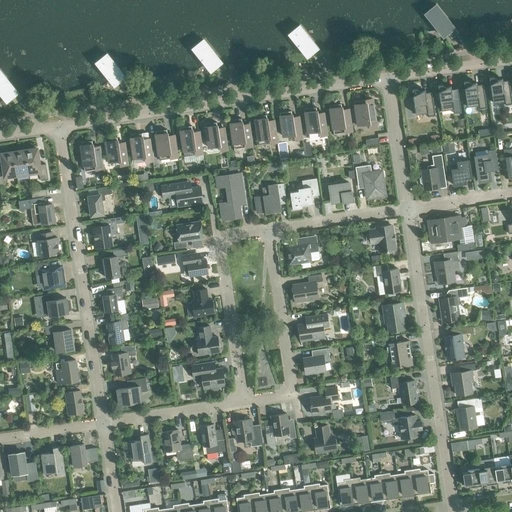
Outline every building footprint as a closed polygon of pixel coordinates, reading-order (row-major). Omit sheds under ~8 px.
[(427,17),(438,31),(441,34),(445,31),(452,38),(458,33),(436,5),(430,10),(433,13),(427,17)] [(291,38),(303,52),(305,55),(309,51),(315,59),(322,54),(300,26),(294,30),(297,33),(291,38)] [(195,52),(208,68),(208,69),(213,65),(219,73),(226,68),(203,40),(198,44),(200,48),(195,52)] [(98,66),(112,83),(116,80),(123,88),(129,82),(107,54),(101,59),(104,62),(98,66)] [(0,94),(4,99),(9,96),(15,104),(22,98),(0,71),(0,94)] [(493,103),(506,101),(506,105),(511,104),(511,100),(509,81),(502,81),(502,78),(497,80),(496,79),(495,78),(494,78),(492,77),(491,77),(490,78),(489,78),(490,85),(487,86),(487,85),(486,85),(488,93),(488,92),(491,92),(493,103)] [(461,89),(462,97),(463,97),(463,96),(465,96),(467,107),(480,105),(481,109),(487,108),(483,84),(477,85),(476,82),(472,84),(471,84),(471,83),(470,82),(469,82),(468,81),(467,81),(466,81),(465,81),(464,82),(463,82),(464,89),(462,89),(461,89)] [(441,111),(454,109),(455,113),(461,112),(458,88),(451,89),(451,86),(450,86),(446,88),(445,87),(444,86),(443,86),(442,85),(441,85),(440,85),(439,85),(438,86),(439,93),(436,93),(435,93),(436,101),(437,101),(437,100),(440,100),(441,111)] [(412,90),(413,97),(410,97),(409,97),(410,105),(411,104),(414,104),(416,115),(427,113),(428,117),(435,116),(432,92),(425,93),(425,90),(420,92),(420,91),(419,90),(418,90),(417,89),(416,89),(415,89),(414,89),(413,89),(412,90)] [(369,124),(370,129),(376,128),(377,128),(372,99),(366,100),(354,102),(357,125),(369,124)] [(349,112),(342,113),(341,104),(329,105),(333,134),(352,132),(349,112)] [(324,115),(317,116),(316,107),(304,109),(309,138),(327,135),(324,115)] [(292,120),(291,111),(279,113),(280,121),(282,131),(283,136),(294,135),(295,140),(301,139),(302,139),(299,119),(292,120)] [(268,124),(266,115),(254,116),(256,124),(257,131),(259,145),(277,143),(274,123),(268,124)] [(243,128),(241,118),(229,120),(234,149),(252,146),(249,127),(243,128)] [(219,146),(220,151),(227,150),(224,130),(218,131),(216,122),(205,124),(208,147),(219,146)] [(193,135),(191,126),(180,128),(184,157),(202,154),(199,134),(193,135)] [(174,138),(168,139),(167,130),(155,131),(159,160),(177,158),(174,138)] [(142,133),(130,135),(134,164),(152,161),(153,161),(150,141),(143,142),(142,133)] [(125,145),(118,146),(117,137),(105,139),(108,162),(120,161),(121,166),(127,165),(128,165),(125,145)] [(365,140),(366,146),(379,144),(378,138),(365,140)] [(80,142),(84,171),(103,169),(100,149),(93,150),(92,141),(80,142)] [(453,143),(443,145),(445,154),(454,153),(453,143)] [(442,144),(430,145),(431,152),(442,151),(442,144)] [(503,158),(505,178),(511,176),(511,148),(503,150),(504,158),(503,158)] [(37,149),(25,151),(28,174),(37,172),(41,180),(48,179),(45,164),(40,165),(37,149)] [(475,157),(479,182),(490,180),(489,170),(491,169),(491,172),(498,171),(495,150),(488,151),(489,155),(475,157)] [(25,151),(13,152),(16,175),(28,174),(25,151)] [(3,170),(0,170),(0,186),(7,185),(8,177),(16,175),(13,152),(1,154),(3,170)] [(439,177),(445,176),(441,155),(432,156),(433,165),(428,166),(427,167),(427,169),(421,170),(422,177),(421,177),(419,179),(420,183),(422,184),(423,184),(424,190),(439,188),(438,179),(439,177)] [(451,170),(454,185),(466,184),(465,178),(471,177),(469,160),(457,162),(458,169),(451,170)] [(276,162),(266,164),(267,171),(277,169),(276,162)] [(358,186),(363,185),(365,186),(367,198),(369,198),(371,199),(373,198),(374,197),(377,197),(379,197),(381,197),(382,196),(385,196),(382,178),(384,177),(383,172),(381,171),(371,172),(370,165),(355,167),(358,186)] [(220,204),(222,220),(241,217),(239,205),(245,204),(241,173),(216,177),(217,188),(227,186),(229,202),(220,204)] [(312,196),(319,196),(316,178),(302,181),(303,188),(298,189),(298,191),(290,192),(292,209),(302,208),(301,206),(313,204),(312,196)] [(153,182),(144,183),(145,191),(154,190),(153,182)] [(176,196),(178,206),(202,203),(200,187),(190,188),(189,186),(188,186),(187,182),(161,185),(163,198),(176,196)] [(280,201),(286,200),(283,183),(268,186),(269,195),(255,197),(257,213),(265,212),(266,214),(280,211),(279,203),(280,201)] [(329,186),(331,202),(351,199),(349,183),(329,186)] [(88,197),(91,216),(103,215),(101,201),(105,200),(104,195),(112,194),(111,186),(97,188),(98,195),(88,197)] [(31,191),(32,198),(47,196),(46,189),(31,191)] [(44,205),(42,204),(41,198),(18,201),(20,210),(30,208),(33,225),(42,224),(55,222),(52,204),(44,205)] [(441,219),(428,221),(431,243),(444,241),(450,240),(458,239),(459,244),(472,242),(473,242),(471,226),(466,227),(465,218),(460,218),(460,216),(447,218),(446,220),(442,220),(441,219)] [(94,239),(96,248),(113,246),(111,235),(118,234),(116,224),(124,223),(123,217),(103,220),(103,226),(93,227),(94,235),(95,239),(94,239)] [(178,242),(174,243),(175,249),(187,248),(186,241),(191,241),(191,240),(203,238),(200,222),(176,225),(178,242)] [(366,240),(368,241),(370,241),(371,244),(378,243),(380,252),(395,250),(391,225),(376,227),(376,229),(369,231),(369,234),(367,234),(366,236),(366,240)] [(59,254),(57,237),(56,237),(56,238),(53,238),(52,232),(39,234),(40,240),(37,241),(40,257),(40,256),(59,253),(59,254)] [(287,247),(289,264),(318,260),(320,258),(316,235),(301,238),(302,245),(287,247)] [(459,244),(456,245),(457,252),(473,249),(472,242),(459,244)] [(158,243),(153,249),(158,253),(163,246),(158,243)] [(103,259),(105,270),(106,277),(106,278),(119,276),(119,273),(122,272),(120,265),(118,266),(116,257),(127,255),(126,249),(112,251),(113,257),(103,258),(103,259)] [(437,275),(438,284),(455,281),(452,262),(458,261),(456,252),(443,254),(444,261),(434,262),(435,271),(437,271),(438,275),(437,275)] [(182,255),(184,266),(188,266),(189,277),(208,274),(206,259),(200,260),(198,258),(197,253),(182,255)] [(42,274),(44,288),(64,285),(61,267),(49,268),(48,262),(35,265),(36,275),(42,274)] [(382,275),(385,293),(387,293),(395,292),(401,291),(398,269),(388,270),(387,264),(375,266),(377,276),(382,275)] [(322,281),(321,274),(307,276),(308,283),(292,285),(295,302),(297,301),(298,302),(302,301),(303,301),(318,298),(315,282),(322,281)] [(106,289),(107,294),(105,295),(103,296),(105,312),(117,310),(116,301),(124,300),(122,287),(106,289)] [(459,316),(457,305),(459,305),(460,303),(459,299),(468,297),(468,292),(467,288),(448,290),(449,297),(439,299),(443,322),(451,321),(452,319),(452,317),(459,316)] [(207,299),(207,296),(206,289),(193,291),(195,302),(193,302),(192,301),(194,317),(205,315),(205,314),(214,312),(212,299),(208,300),(208,299),(207,299)] [(173,290),(159,292),(160,299),(161,306),(167,305),(166,298),(174,296),(173,290)] [(68,313),(68,310),(70,310),(69,301),(66,302),(66,298),(53,300),(52,294),(40,296),(41,303),(43,302),(45,316),(49,316),(68,313)] [(157,298),(149,299),(150,308),(158,307),(157,298)] [(402,316),(402,312),(404,312),(403,302),(382,305),(383,315),(386,314),(387,322),(386,322),(386,323),(387,323),(388,332),(404,329),(402,316),(403,316),(403,315),(402,316)] [(481,311),(481,320),(492,320),(493,311),(481,311)] [(308,316),(308,317),(309,322),(308,322),(307,324),(298,325),(301,346),(302,346),(301,341),(324,338),(322,328),(328,327),(326,314),(308,316)] [(127,320),(117,321),(107,323),(110,343),(124,341),(122,329),(128,329),(127,320)] [(505,320),(497,321),(498,328),(506,327),(505,320)] [(71,330),(61,332),(60,326),(45,328),(46,334),(54,333),(57,352),(74,349),(71,330)] [(210,338),(210,334),(211,334),(209,326),(197,328),(199,340),(196,340),(198,355),(219,352),(217,337),(210,338)] [(455,335),(451,336),(445,337),(448,359),(463,357),(462,349),(463,348),(462,342),(461,341),(460,334),(473,333),(472,326),(454,329),(455,335)] [(161,328),(152,329),(153,337),(162,336),(161,328)] [(174,328),(164,329),(165,336),(176,334),(174,328)] [(392,367),(412,365),(408,341),(397,343),(396,336),(383,338),(384,345),(389,344),(392,362),(392,367)] [(112,355),(114,368),(115,376),(115,375),(131,373),(128,356),(136,355),(134,345),(121,347),(121,353),(112,355)] [(324,363),(326,361),(330,360),(328,348),(314,350),(315,355),(313,357),(303,359),(305,374),(325,371),(324,363)] [(14,351),(7,352),(8,361),(16,360),(14,351)] [(75,360),(55,363),(58,384),(78,381),(78,380),(79,378),(79,374),(77,373),(75,360)] [(28,362),(19,363),(20,373),(29,372),(28,362)] [(219,386),(225,385),(222,369),(213,370),(211,369),(211,363),(192,366),(193,377),(198,376),(199,381),(201,383),(203,382),(203,388),(212,387),(212,389),(214,390),(218,390),(219,388),(219,386)] [(167,364),(158,365),(159,373),(168,371),(167,364)] [(455,385),(456,395),(472,393),(470,378),(472,378),(471,371),(476,370),(475,364),(459,366),(460,372),(450,374),(452,381),(454,381),(455,384),(454,384),(454,385),(455,385)] [(416,389),(414,380),(405,382),(404,375),(390,377),(391,389),(400,388),(403,404),(418,402),(416,394),(417,394),(417,393),(416,393),(416,389)] [(139,386),(117,389),(119,405),(142,402),(140,392),(147,391),(145,378),(138,379),(139,386)] [(332,401),(338,400),(337,387),(324,389),(325,396),(309,398),(311,414),(318,413),(319,415),(324,414),(325,412),(331,411),(330,403),(332,401)] [(65,393),(68,415),(69,415),(68,415),(83,412),(83,413),(80,390),(79,390),(79,391),(65,393)] [(466,407),(456,409),(457,418),(459,418),(460,421),(459,421),(460,430),(477,427),(474,408),(482,407),(481,402),(480,399),(480,398),(465,400),(466,407)] [(418,430),(422,429),(420,421),(416,422),(415,415),(398,418),(395,419),(394,411),(380,413),(381,421),(392,419),(393,425),(399,424),(401,439),(419,436),(418,430)] [(294,423),(288,424),(286,414),(271,416),(273,433),(266,434),(267,446),(276,445),(275,436),(289,434),(289,437),(291,438),(296,438),(294,423)] [(234,435),(236,434),(237,441),(244,440),(244,442),(246,443),(250,443),(251,447),(263,445),(261,428),(253,429),(252,428),(250,419),(234,421),(235,427),(233,428),(231,429),(232,433),(234,435)] [(511,423),(503,425),(504,432),(511,431),(511,423)] [(203,446),(205,446),(207,454),(225,451),(223,439),(216,440),(214,424),(200,427),(203,446)] [(333,436),(329,437),(328,426),(316,428),(316,434),(317,434),(318,438),(315,439),(317,453),(335,450),(333,436)] [(180,446),(178,430),(162,432),(165,452),(176,450),(178,459),(180,460),(193,458),(191,444),(183,445),(183,446),(180,446)] [(144,459),(144,464),(152,462),(148,434),(140,436),(141,440),(129,441),(131,461),(144,459)] [(367,436),(356,437),(358,451),(369,450),(367,436)] [(233,438),(228,439),(230,452),(236,451),(236,446),(234,445),(233,438)] [(98,461),(96,448),(88,449),(89,450),(85,451),(84,444),(71,446),(74,467),(87,465),(86,463),(98,461)] [(41,454),(44,474),(56,472),(57,476),(65,475),(60,447),(53,448),(53,452),(41,454)] [(25,464),(24,453),(9,455),(12,475),(26,473),(27,481),(37,479),(34,463),(25,464)] [(229,459),(222,460),(224,473),(231,472),(230,462),(229,459)] [(239,460),(230,462),(231,472),(241,471),(239,460)] [(500,467),(495,468),(496,481),(497,481),(501,480),(502,483),(511,481),(511,476),(511,466),(511,464),(499,465),(500,467)] [(484,470),(479,470),(479,471),(480,483),(481,483),(485,483),(486,485),(498,483),(497,481),(496,481),(495,468),(495,466),(483,468),(484,470)] [(148,470),(150,483),(159,481),(157,468),(148,470)] [(203,468),(195,469),(196,473),(197,478),(205,476),(203,468)] [(420,468),(412,470),(416,495),(431,493),(430,483),(435,482),(433,474),(428,474),(428,470),(420,471),(420,468)] [(479,471),(479,470),(479,468),(467,470),(468,472),(462,473),(464,486),(469,485),(470,487),(482,486),(481,483),(480,483),(479,471)] [(404,473),(397,474),(401,498),(416,495),(412,470),(404,471),(404,473)] [(390,473),(382,474),(385,500),(401,498),(397,474),(390,475),(390,473)] [(374,478),(367,479),(370,502),(385,500),(382,474),(374,475),(374,478)] [(359,477),(352,478),(355,504),(370,502),(367,479),(360,480),(359,477)] [(355,504),(352,478),(344,480),(344,482),(336,483),(340,507),(355,504)] [(8,479),(1,480),(3,495),(10,494),(8,479)] [(139,479),(122,481),(123,487),(140,485),(139,479)] [(319,483),(311,485),(315,510),(330,508),(327,485),(319,486),(319,483)] [(304,488),(296,489),(299,511),(304,511),(311,511),(315,510),(311,485),(303,486),(304,488)] [(289,488),(281,489),(284,511),(299,511),(296,489),(289,490),(289,488)] [(273,493),(266,494),(269,511),(284,511),(281,489),(273,490),(273,493)] [(259,492),(251,494),(253,511),(269,511),(266,494),(259,495),(259,492)] [(253,511),(251,494),(243,495),(243,497),(236,498),(237,511),(253,511)] [(219,498),(211,500),(212,511),(228,511),(226,500),(219,501),(219,498)] [(203,503),(196,504),(197,511),(212,511),(211,500),(203,501),(203,503)] [(188,503),(180,504),(181,511),(197,511),(196,504),(189,505),(188,503)]
